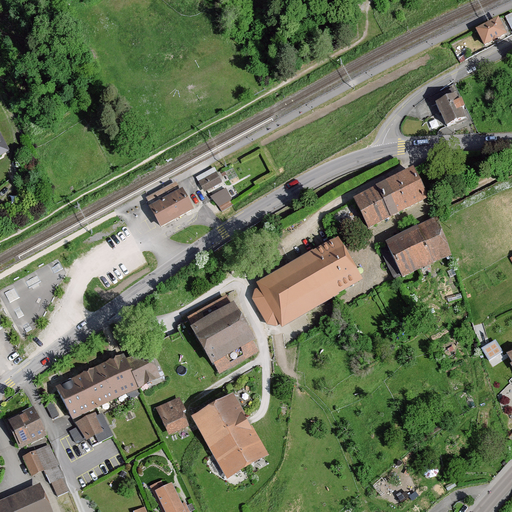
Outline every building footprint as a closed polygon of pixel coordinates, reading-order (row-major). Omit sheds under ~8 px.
[(470,34),(479,51),(500,40),(491,23),(470,34)] [(429,109),(439,131),(459,122),(448,99),(429,109)] [(0,136),(0,159),(10,154),(0,136)] [(355,204),(368,229),(424,200),(411,175),(355,204)] [(200,185),(206,195),(222,185),(216,176),(200,185)] [(153,212),(163,231),(196,214),(186,194),(180,197),(176,188),(148,202),(153,212)] [(211,201),(218,211),(231,203),(224,193),(211,201)] [(388,245),(403,277),(451,254),(435,223),(388,245)] [(280,325),(283,329),(363,282),(338,240),(258,286),(260,290),(255,293),(254,301),(267,326),(276,327),(280,325)] [(196,335),(215,368),(261,343),(243,309),(196,335)] [(482,348),(493,364),(504,357),(494,341),(482,348)] [(62,393),(76,422),(165,380),(151,350),(62,393)] [(195,423),(231,484),(272,460),(236,399),(195,423)] [(158,413),(171,439),(193,429),(179,402),(158,413)] [(8,424),(20,451),(46,439),(34,413),(8,424)] [(89,444),(97,440),(99,445),(114,437),(102,414),(70,430),(76,442),(86,438),(89,444)] [(66,493),(48,450),(24,460),(32,479),(45,474),(55,498),(66,493)] [(0,505),(0,511),(51,511),(41,487),(0,505)] [(155,498),(162,511),(187,511),(175,488),(155,498)]
